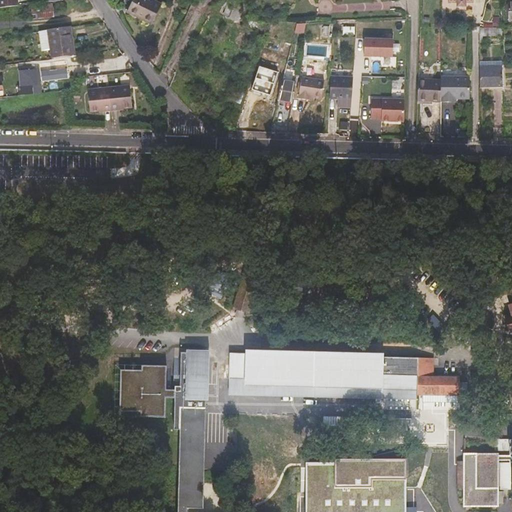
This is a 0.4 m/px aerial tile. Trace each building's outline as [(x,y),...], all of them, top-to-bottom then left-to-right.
[(0,0),(0,8),(16,6),(15,0),(0,0)] [(132,2),(127,11),(151,23),(161,4),(152,0),(128,0),(128,1),(132,2)] [(33,12),(34,18),(54,16),(53,4),(27,7),(28,12),(33,12)] [(69,37),(68,26),(48,29),(49,43),(51,56),(74,53),(72,37),(69,37)] [(41,44),(49,43),(48,29),(39,30),(41,44)] [(394,39),(365,38),(364,56),(393,56),(394,39)] [(502,87),(502,61),(480,61),(480,86),(502,87)] [(51,70),(41,72),(42,81),(68,78),(67,69),(56,70),(55,62),(50,62),(51,70)] [(271,96),(279,71),(259,66),(252,89),(271,96)] [(27,71),(27,70),(18,71),(20,86),(25,86),(28,86),(28,84),(27,71)] [(36,70),(27,71),(28,84),(37,84),(36,70)] [(469,76),(441,76),(441,80),(441,101),(456,101),(456,98),(469,98),(469,76)] [(321,99),(324,80),(302,77),(299,98),(309,100),(310,97),(321,99)] [(338,106),(352,107),(352,99),(354,78),(331,77),(330,97),(339,98),(338,106)] [(419,79),(418,100),(441,101),(441,80),(419,79)] [(292,101),(295,83),(283,80),(279,98),(292,101)] [(42,93),(41,85),(32,86),(33,94),(42,93)] [(90,112),(132,106),(130,88),(122,89),(121,86),(97,90),(97,93),(88,94),(90,112)] [(404,99),(371,97),(371,117),(381,117),(381,120),(404,120),(404,99)] [(249,269),(235,307),(251,313),(265,275),(249,269)] [(206,400),(208,400),(209,350),(190,350),(186,350),(186,352),(181,352),(180,358),(180,386),(175,386),(175,392),(165,392),(165,368),(114,368),(110,416),(163,419),(164,399),(173,400),(174,430),(179,430),(177,511),(186,511),(187,508),(203,509),(206,400)] [(423,393),(458,394),(459,377),(433,376),(433,358),(321,355),(229,353),(229,395),(250,394),(417,398),(418,387),(423,387),(423,393)] [(509,439),(495,439),(494,450),(509,451),(509,439)] [(464,453),(463,461),(463,488),(463,506),(498,506),(498,459),(510,460),(510,461),(511,461),(511,477),(511,478),(511,481),(511,480),(511,440),(510,441),(510,455),(498,455),(498,453),(464,453)] [(405,511),(407,460),(334,459),(334,463),(299,463),(298,511),(405,511)] [(511,462),(499,463),(499,489),(511,489),(511,462)]
